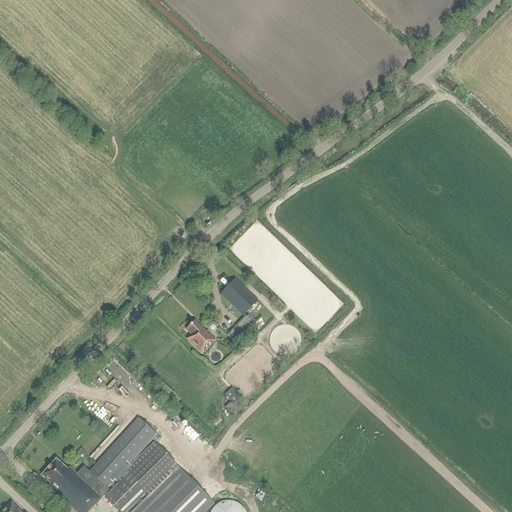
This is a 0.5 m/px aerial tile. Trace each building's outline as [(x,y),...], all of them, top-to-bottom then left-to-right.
[(235,280),(220,295),(237,311),(252,296),(235,280)] [(245,316),(240,321),(251,332),(255,328),(253,326),(254,325),(245,316)] [(215,340),(195,321),(186,330),(192,335),(187,340),(202,354),(215,340)] [(118,380),(127,369),(118,361),(109,371),(118,380)] [(224,395),(237,408),(241,404),(228,391),(224,395)] [(139,418),(110,448),(89,471),(83,466),(77,472),(70,466),(66,469),(55,459),(40,475),(49,483),(46,486),(52,491),(51,492),(72,511),(86,511),(108,489),(104,485),(139,448),(154,432),(139,418)] [(187,438),(195,431),(187,422),(179,429),(187,438)] [(205,511),(214,504),(164,454),(157,447),(105,499),(118,511),(205,511)] [(78,457),(75,454),(69,460),(72,463),(78,457)] [(238,503),(233,501),(232,501),(228,501),(222,502),(214,506),(211,511),(210,511),(246,511),(243,506),(238,503)] [(21,511),(12,503),(2,511),(21,511)]
